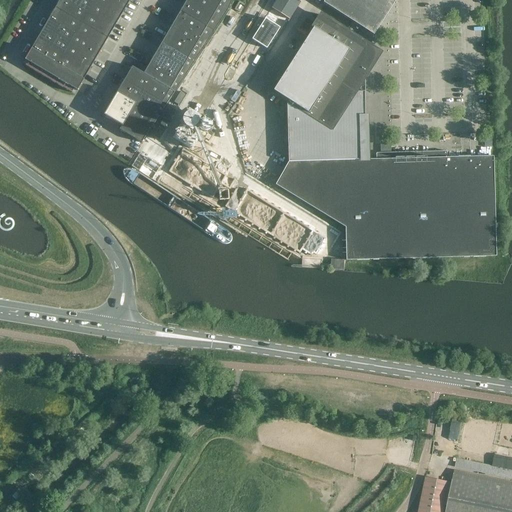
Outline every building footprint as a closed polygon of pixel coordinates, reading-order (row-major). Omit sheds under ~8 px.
[(25,66),(71,93),(74,89),(77,91),(79,87),(81,83),(84,79),(86,75),(88,71),(89,69),(92,65),(94,61),(96,59),(98,55),(101,50),(102,48),(104,44),(107,40),(108,38),(110,34),(113,29),(114,27),(117,23),(119,19),(120,17),(123,12),(125,8),(128,4),(130,0),(59,0),(24,60),(27,62),(25,66)] [(228,10),(231,0),(186,0),(184,5),(176,18),(171,26),(164,38),(159,47),(152,59),(147,67),(143,74),(175,93),(228,10)] [(276,0),(271,9),(289,20),(300,3),(301,0),(276,0)] [(325,5),(352,22),(364,30),(364,31),(365,31),(365,28),(373,32),(381,19),(382,20),(384,18),(385,19),(388,15),(386,14),(388,12),(386,11),(393,0),(324,0),(323,3),(325,5)] [(364,92),(365,44),(321,16),(272,92),(331,129),(354,93),(364,92)] [(175,93),(143,74),(131,67),(124,79),(167,104),(175,93)] [(167,104),(124,79),(123,80),(121,84),(117,91),(135,102),(159,116),(167,104)] [(229,100),(234,103),(240,93),(235,90),(229,100)] [(135,102),(117,91),(116,92),(113,97),(103,115),(120,126),(135,102)] [(180,92),(174,103),(179,106),(185,95),(180,92)] [(330,131),(287,104),(288,162),(365,160),(364,92),(354,93),(331,129),(330,131)] [(159,116),(135,102),(120,126),(118,129),(142,143),(159,116)] [(175,112),(170,108),(160,125),(165,128),(175,112)] [(180,121),(181,122),(181,124),(182,125),(183,126),(184,128),(185,128),(187,129),(188,129),(190,129),(191,129),(193,128),(194,127),(195,126),(196,125),(196,123),(197,122),(197,120),(196,119),(196,117),(195,116),(193,115),(192,114),(191,113),(189,113),(187,113),(186,114),(184,114),(183,115),(182,116),(181,118),(181,119),(180,121)] [(199,127),(199,128),(199,129),(200,130),(201,131),(202,132),(203,132),(204,132),(205,132),(206,132),(207,132),(208,131),(209,130),(209,129),(210,128),(210,127),(210,126),(210,125),(209,124),(208,123),(207,122),(206,122),(205,121),(204,121),(203,122),(202,122),(201,123),(200,124),(199,125),(199,127)] [(159,127),(153,137),(159,140),(165,131),(159,127)] [(173,136),(173,137),(174,138),(174,139),(175,140),(176,141),(177,141),(178,142),(180,142),(181,141),(182,141),(182,140),(183,139),(184,138),(184,137),(184,136),(184,135),(184,134),(184,133),(183,132),(182,132),(181,131),(180,131),(179,131),(178,131),(177,131),(176,131),(175,132),(174,133),(174,134),(173,135),(173,136)] [(184,142),(184,144),(184,145),(185,146),(186,147),(187,148),(188,148),(189,148),(190,148),(191,148),(192,148),(193,147),(194,146),(194,145),(195,144),(195,143),(195,142),(195,141),(194,140),(193,139),(193,138),(192,138),(191,137),(190,137),(189,137),(187,138),(186,138),(186,139),(185,139),(184,140),(184,141),(184,142)] [(288,162),(275,185),(315,209),(345,228),(346,261),(496,257),(493,157),(490,157),(447,158),(446,152),(376,154),(376,160),(365,160),(288,162)] [(160,166),(139,153),(131,166),(151,179),(160,166)] [(331,259),(330,269),(343,271),(344,261),(331,259)] [(208,408),(213,402),(209,398),(207,401),(206,401),(205,402),(204,405),(208,408)] [(454,419),(447,448),(457,450),(463,421),(454,419)] [(491,466),(457,459),(456,465),(511,476),(511,462),(493,458),(491,466)] [(511,511),(511,482),(454,471),(452,483),(449,483),(444,505),(447,506),(445,511),(511,511)] [(449,482),(426,477),(418,511),(442,511),(444,505),(449,483),(449,482)]
